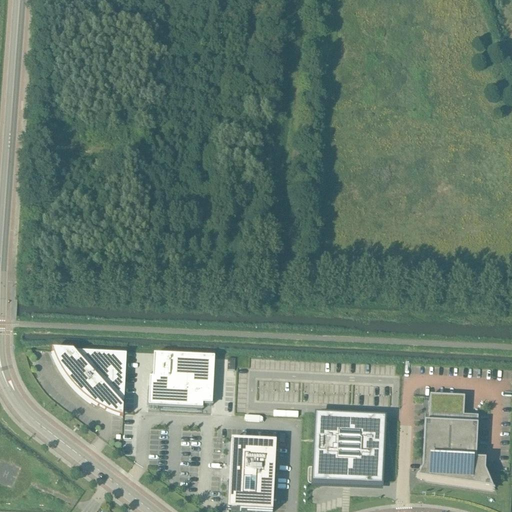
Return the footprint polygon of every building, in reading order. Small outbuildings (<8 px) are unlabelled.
[(126,357),(51,353),(53,359),(56,365),(60,372),(65,380),(69,385),(73,390),(80,397),(88,404),(96,409),(105,414),(111,417),(122,421),(122,409),(117,404),(124,404),(126,357)] [(149,379),(148,408),(202,411),(202,406),(211,406),(214,360),(154,357),(152,379),(149,379)] [(422,470),(417,480),(425,482),(444,484),(492,492),(488,482),(484,473),(485,462),(475,462),(477,419),(464,418),(463,418),(464,399),(429,397),(428,416),(426,469),(422,469),(422,470)] [(313,469),(312,484),(381,487),(382,473),(384,428),(384,420),(316,417),(315,424),(313,469)] [(226,511),(228,511),(229,511),(271,511),(275,445),(231,442),(229,482),(228,482),(226,511)]
